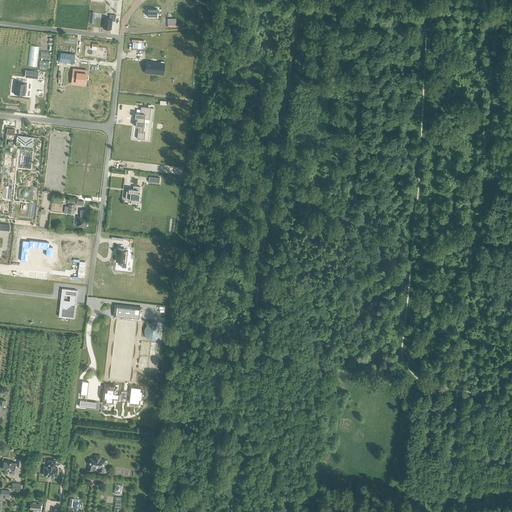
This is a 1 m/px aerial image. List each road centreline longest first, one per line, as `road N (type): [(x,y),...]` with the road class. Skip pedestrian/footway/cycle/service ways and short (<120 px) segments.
road 1 (residential): [(110,128),(120,37),(0,25)]
road 2 (residential): [(89,295),(110,128)]
